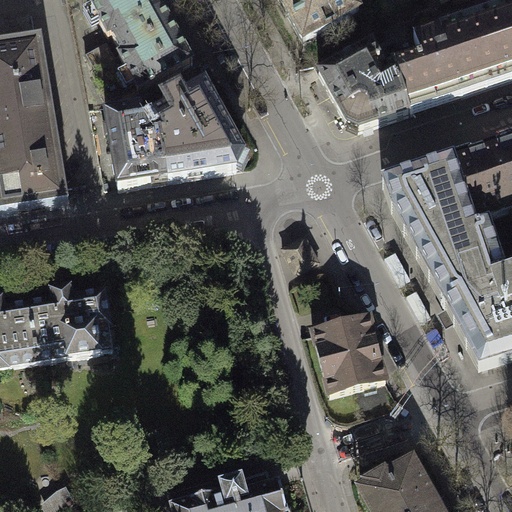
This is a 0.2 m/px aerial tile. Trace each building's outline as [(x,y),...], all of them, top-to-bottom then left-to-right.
[(193,65),(156,0),(98,0),(87,6),(107,41),(111,39),(118,51),(111,55),(106,47),(85,58),(94,72),(90,74),(107,103),(134,91),(137,96),(193,65)] [(275,0),(302,47),(359,16),(350,0),(275,0)] [(408,117),(511,82),(511,5),(437,31),(437,33),(411,42),(418,62),(393,70),(408,117)] [(32,18),(0,23),(0,54),(37,49),(32,18)] [(371,47),(318,78),(346,129),(357,134),(408,117),(393,70),(386,73),(371,47)] [(0,54),(0,206),(1,211),(61,201),(37,49),(0,54)] [(179,93),(163,103),(167,112),(153,120),(163,138),(160,139),(167,185),(237,173),(244,158),(204,88),(184,100),(179,93)] [(167,185),(160,139),(155,141),(139,114),(106,120),(117,193),(167,185)] [(511,211),(511,147),(451,168),(471,226),(511,211)] [(471,226),(451,168),(386,190),(393,213),(482,373),(511,363),(511,281),(505,284),(486,229),(474,234),(471,226)] [(300,240),(278,252),(292,278),(315,265),(300,240)] [(114,356),(105,298),(72,303),(70,292),(50,295),(52,307),(28,310),(37,368),(114,356)] [(0,373),(37,368),(28,310),(4,314),(2,303),(0,303),(0,373)] [(370,322),(313,336),(329,400),(386,385),(370,322)] [(258,421),(228,430),(233,444),(262,436),(258,421)] [(439,511),(412,462),(360,491),(371,511),(439,511)] [(212,495),(168,506),(170,511),(283,511),(275,479),(240,489),(236,477),(209,484),(212,495)]
